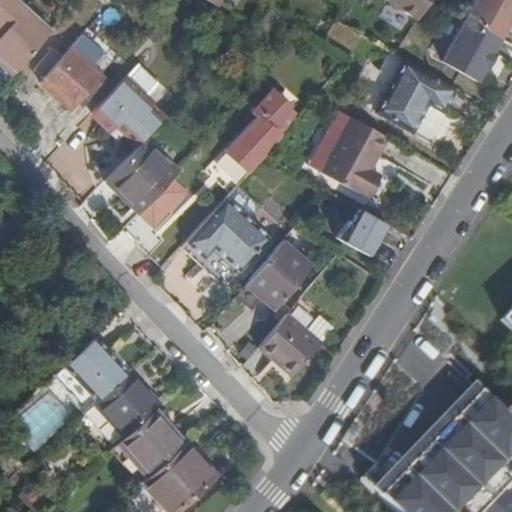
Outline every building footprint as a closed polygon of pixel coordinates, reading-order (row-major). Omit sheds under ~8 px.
[(208,0),(232,11),(237,0),(208,0)] [(385,0),(417,20),(429,0),(385,0)] [(511,0),(473,0),(464,17),(499,36),(511,12),(511,0)] [(0,73),(10,82),(46,40),(4,4),(0,1),(0,73)] [(464,17),(441,60),(476,80),(483,66),(486,68),(495,51),(493,50),(500,36),(464,17)] [(54,49),(30,76),(36,81),(60,54),(54,49)] [(70,49),(40,84),(70,109),(91,86),(99,94),(109,83),(70,49)] [(456,87),(404,58),(375,111),(410,130),(426,101),(443,111),(456,87)] [(147,140),(167,120),(154,108),(156,106),(126,78),(107,99),(86,123),(105,141),(111,135),(119,142),(133,155),(147,140)] [(269,86),(254,109),(266,117),(282,95),(269,86)] [(231,157),(249,173),(260,161),(291,126),(285,120),(275,131),(259,117),(246,130),(251,135),(231,157)] [(376,174),(371,172),(367,170),(375,156),(378,157),(388,138),(352,118),(321,175),(358,196),(359,192),(366,196),(376,174)] [(113,148),(119,142),(111,135),(105,141),(113,148)] [(104,186),(120,202),(130,211),(135,207),(142,213),(176,176),(160,161),(158,159),(162,155),(147,140),(133,155),(104,186)] [(371,172),(378,157),(375,156),(367,170),(371,172)] [(262,247),(218,206),(177,251),(195,268),(206,257),(231,281),(262,247)] [(135,207),(130,211),(137,218),(142,213),(135,207)] [(366,246),(394,259),(405,237),(377,223),(366,246)] [(305,273),(275,249),(239,292),(269,318),(305,273)] [(177,251),(172,257),(189,274),(195,268),(177,251)] [(337,257),(333,262),(339,267),(344,261),(337,257)] [(511,309),(500,322),(511,334),(511,309)] [(304,334),(321,348),(333,331),(318,318),(304,334)] [(286,319),(257,355),(272,366),(274,364),(294,380),(321,348),(304,334),(286,319)] [(93,404),(127,374),(95,337),(54,375),(86,411),(93,404)] [(274,364),(272,366),(292,383),(294,380),(274,364)] [(127,374),(93,404),(123,437),(159,406),(145,390),(143,391),(127,374)] [(472,386),(368,494),(387,511),(511,511),(511,406),(503,415),(472,386)] [(118,444),(148,477),(153,472),(191,438),(161,405),(118,444)] [(360,429),(354,425),(348,435),(347,434),(343,440),(352,445),(355,440),(354,439),(360,429)] [(191,438),(153,472),(182,505),(224,467),(195,434),(191,438)]
